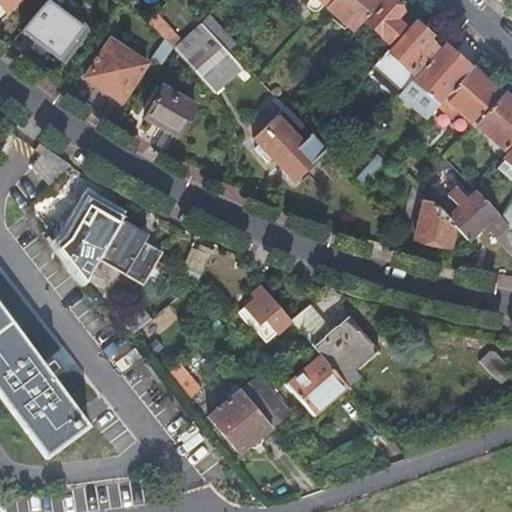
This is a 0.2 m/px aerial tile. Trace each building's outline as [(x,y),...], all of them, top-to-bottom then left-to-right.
[(19,0),(0,0),(0,7),(4,13),(19,0)] [(311,0),(307,5),(316,13),(322,5),(325,9),(331,2),(332,0),(311,0)] [(332,0),(331,2),(359,27),(382,0),(332,0)] [(402,14),(387,0),(365,24),(387,44),(402,28),(395,21),(402,14)] [(86,33),(55,9),(32,41),(63,64),(86,33)] [(155,15),(147,22),(163,39),(172,49),(180,42),(155,15)] [(231,58),(201,26),(174,51),(207,88),(214,94),(237,74),(244,82),(249,78),(231,58)] [(386,53),(367,75),(395,100),(398,96),(414,78),(411,75),(434,49),(427,42),(430,38),(416,26),(388,55),(386,53)] [(172,49),(163,39),(151,59),(161,66),(172,49)] [(145,65),(109,40),(83,78),(120,103),(145,65)] [(414,78),(398,96),(426,121),(432,114),(439,106),(471,70),(443,45),(414,78)] [(472,68),(471,70),(439,106),(447,113),(452,118),(457,113),(473,127),(475,126),(503,95),(472,68)] [(193,107),(161,89),(143,119),(176,137),(193,107)] [(511,103),(503,95),(475,126),(505,152),(511,144),(511,103)] [(447,113),(439,106),(432,114),(440,121),(447,113)] [(310,135),(286,110),(254,140),(279,167),(302,145),(301,144),(310,135)] [(46,148),(30,169),(51,185),(67,163),(46,148)] [(511,166),(504,160),(497,167),(511,180),(511,166)] [(468,178),(465,181),(472,188),(475,185),(468,178)] [(418,190),(412,184),(404,219),(419,222),(415,240),(448,248),(453,228),(432,206),(418,190)] [(453,228),(467,242),(483,227),(511,257),(511,230),(500,218),(475,191),(451,214),(438,200),(432,206),(453,228)] [(99,261),(122,221),(86,200),(65,236),(88,250),(83,259),(96,266),(99,261)] [(511,205),(500,218),(511,230),(511,205)] [(147,236),(122,221),(99,261),(112,268),(143,285),(162,252),(144,242),(147,236)] [(96,266),(86,283),(98,291),(112,268),(99,261),(96,266)] [(265,344),(291,322),(259,287),(254,291),(258,297),(238,315),(247,326),(253,321),(257,326),(254,330),(265,344)] [(291,322),(306,341),(313,349),(325,339),(323,338),(330,332),(309,307),(291,322)] [(0,398),(45,459),(87,428),(53,380),(59,376),(56,372),(54,374),(50,367),(46,370),(0,308),(0,398)] [(313,349),(320,358),(346,388),(347,389),(359,379),(355,374),(378,354),(350,322),(339,331),(335,327),(330,332),(323,338),(325,339),(313,349)] [(489,354),(488,355),(508,377),(511,374),(494,354),(489,354)] [(488,355),(479,364),(499,385),(508,377),(488,355)] [(320,358),(286,386),(312,417),(346,388),(320,358)] [(166,376),(188,391),(197,377),(174,363),(166,376)] [(259,378),(241,392),(272,428),(289,415),(259,378)] [(272,428),(241,392),(209,419),(239,455),(272,428)]
